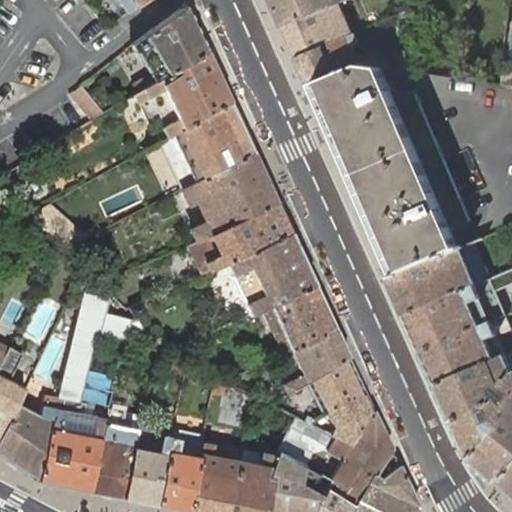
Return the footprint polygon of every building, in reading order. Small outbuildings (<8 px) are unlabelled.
[(116,0),(126,12),(133,7),(143,0),(116,0)] [(271,0),(283,26),(340,2),(345,0),(271,0)] [(283,26),(297,59),(354,34),(351,28),(343,31),(335,12),(343,8),(340,2),(283,26)] [(154,82),(206,50),(185,5),(152,30),(131,45),(150,75),(133,85),(137,92),(144,88),(154,82)] [(343,31),(351,28),(343,8),(335,12),(343,31)] [(297,59),(309,86),(321,81),(363,64),(383,67),(407,71),(407,52),(372,49),(372,56),(359,55),(357,56),(353,47),(357,45),(359,41),(355,33),(354,34),(297,59)] [(230,101),(206,50),(154,82),(144,88),(137,92),(134,94),(152,133),(162,128),(166,136),(172,133),(230,101)] [(397,256),(403,272),(461,248),(454,231),(452,227),(471,219),(416,92),(392,88),(391,86),(383,67),(363,64),(321,81),(328,97),(333,109),(388,237),(397,256)] [(253,152),(230,101),(172,133),(195,181),(253,152)] [(277,203),(253,152),(195,181),(182,188),(186,196),(193,192),(200,189),(214,217),(207,220),(191,227),(196,239),(210,233),(277,203)] [(200,189),(193,192),(207,220),(214,217),(200,189)] [(291,233),(277,203),(210,233),(196,239),(188,243),(202,274),(212,270),(225,263),(291,233)] [(43,227),(62,242),(68,235),(74,229),(54,213),(43,227)] [(314,283),(291,233),(225,263),(231,275),(243,302),(249,314),(263,308),(270,304),(314,283)] [(73,252),(79,240),(75,238),(69,249),(73,252)] [(478,284),(463,247),(461,248),(403,272),(392,277),(409,314),(478,284)] [(508,315),(509,314),(498,291),(511,284),(511,269),(478,284),(409,314),(425,351),(494,320),(508,315)] [(336,329),(314,283),(270,304),(287,340),(280,344),(283,353),(291,349),(336,329)] [(39,482),(88,491),(103,423),(104,421),(83,416),(75,414),(77,402),(69,399),(69,398),(87,327),(95,329),(125,338),(130,317),(105,312),(109,296),(84,291),(71,342),(59,388),(58,396),(57,397),(50,396),(43,394),(41,408),(39,415),(53,418),(49,429),(38,481),(39,482)] [(140,302),(130,307),(136,317),(145,312),(140,302)] [(287,340),(270,304),(263,308),(280,344),(287,340)] [(494,320),(425,351),(439,384),(508,353),(511,351),(511,324),(508,315),(494,320)] [(69,398),(77,402),(95,329),(87,327),(69,398)] [(348,356),(336,329),(291,349),(283,353),(281,354),(293,377),(282,382),(287,393),(297,387),(305,382),(348,356)] [(22,353),(8,346),(0,360),(0,435),(10,415),(16,404),(23,389),(7,381),(22,353)] [(22,353),(7,381),(23,389),(37,362),(22,353)] [(511,361),(508,353),(439,384),(455,420),(489,406),(511,376),(511,361)] [(305,382),(323,414),(324,413),(365,392),(348,356),(305,382)] [(186,368),(157,357),(154,367),(184,374),(186,368)] [(232,386),(235,376),(224,382),(232,386)] [(472,459),(473,460),(502,429),(511,415),(511,376),(489,406),(455,420),(472,459)] [(373,410),(365,392),(324,413),(331,427),(328,434),(349,445),(373,410)] [(85,403),(77,402),(75,414),(83,416),(85,403)] [(34,427),(39,415),(16,404),(10,415),(34,427)] [(103,423),(88,491),(123,498),(132,449),(132,447),(140,418),(140,417),(107,410),(104,421),(103,423)] [(390,446),(373,410),(349,445),(328,434),(308,424),(303,421),(294,416),(281,442),(276,451),(301,465),(304,466),(310,454),(322,451),(339,459),(341,457),(372,474),(380,479),(399,465),(390,446)] [(331,427),(324,413),(323,414),(312,419),(308,424),(328,434),(331,427)] [(0,435),(0,455),(38,481),(49,429),(53,418),(39,415),(34,427),(10,415),(0,435)] [(473,460),(498,484),(511,468),(511,415),(502,429),(473,460)] [(123,498),(156,504),(166,453),(170,436),(161,435),(143,430),(146,420),(140,418),(132,447),(132,449),(123,498)] [(201,442),(202,436),(181,431),(183,424),(182,422),(174,420),(170,436),(166,453),(156,504),(187,510),(197,459),(198,455),(201,442)] [(263,453),(240,448),(240,450),(238,463),(227,511),(264,511),(270,480),(265,478),(269,469),(274,456),(276,451),(281,442),(273,438),(269,445),(264,444),(263,453)] [(187,510),(198,511),(227,511),(238,463),(240,450),(201,442),(198,455),(197,459),(187,510)] [(289,511),(296,484),(301,465),(276,451),(274,456),(269,469),(265,478),(270,480),(264,511),(289,511)] [(415,511),(418,507),(399,465),(380,479),(372,474),(341,457),(339,459),(329,479),(324,488),(352,505),(355,500),(380,511),(415,511)] [(511,468),(498,484),(511,496),(511,468)] [(289,511),(311,511),(312,508),(319,496),(296,484),(289,511)] [(311,511),(347,511),(352,505),(324,488),(312,508),(311,511)] [(380,511),(355,500),(352,505),(347,511),(380,511)]
